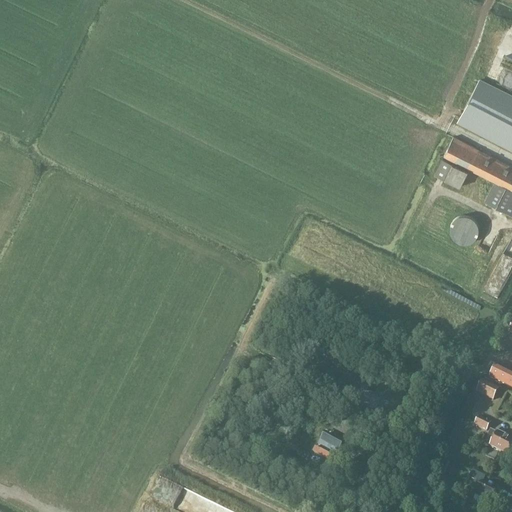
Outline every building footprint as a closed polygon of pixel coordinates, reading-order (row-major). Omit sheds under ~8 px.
[(511,149),(511,97),(479,80),(457,121),(511,149)] [(511,166),(453,137),(434,174),(460,187),(467,168),(493,182),(484,202),(511,216),(511,166)] [(450,225),(449,230),(450,235),(453,239),(456,242),(461,244),(466,244),(471,242),(475,239),(477,235),(478,230),(477,225),(475,220),(471,217),(466,216),(461,216),(456,217),(453,220),(450,225)] [(511,373),(503,369),(496,366),(490,377),(498,381),(511,387),(511,373)] [(481,383),(476,393),(493,401),(498,391),(481,383)] [(478,417),(474,425),(486,432),(490,424),(478,417)] [(486,434),(481,443),(489,446),(507,456),(511,447),(511,442),(503,438),(505,436),(497,432),(495,434),(490,431),(488,435),(486,434)] [(443,476),(444,477),(450,462),(442,458),(435,472),(434,475),(442,479),(443,476)] [(476,492),(474,494),(490,502),(495,490),(481,483),(484,478),(472,471),(468,479),(473,481),(470,489),(476,492)]
